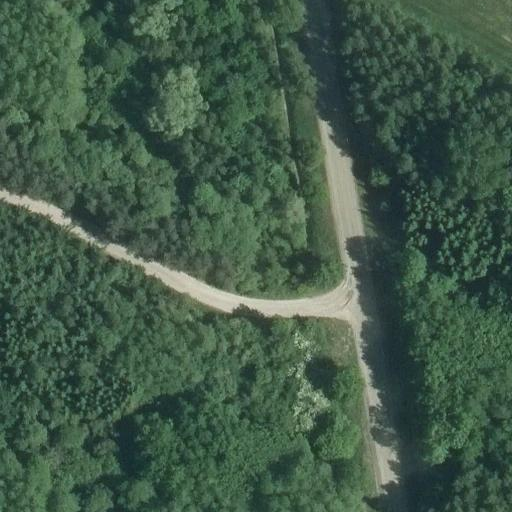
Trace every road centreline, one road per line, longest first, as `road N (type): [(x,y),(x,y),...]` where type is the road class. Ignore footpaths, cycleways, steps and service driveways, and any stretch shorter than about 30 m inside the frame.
road 1 (track): [(390,511),(308,0)]
road 2 (unknown): [(0,195),(186,293),(236,309),(356,297)]
